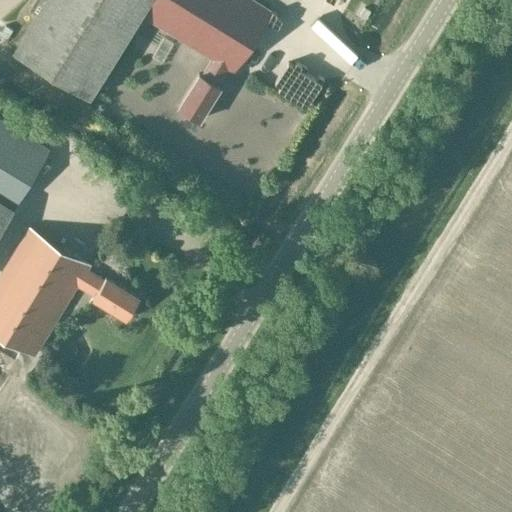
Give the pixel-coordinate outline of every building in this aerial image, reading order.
[(269,11),(251,0),(48,0),(48,1),(45,0),(36,0),(30,11),(39,16),(16,52),(86,95),(138,12),(215,60),(204,77),(201,76),(177,106),(198,120),(219,86),(216,84),(226,68),(232,71),(269,11)] [(310,94),(310,85),(281,85),(281,94),(310,94)] [(0,227),(49,148),(0,117),(0,227)] [(127,316),(138,297),(105,277),(103,279),(86,269),(90,263),(29,226),(0,273),(0,333),(33,354),(78,281),(95,292),(93,295),(127,316)] [(0,479),(10,510),(25,504),(8,454),(0,457),(0,479)]
